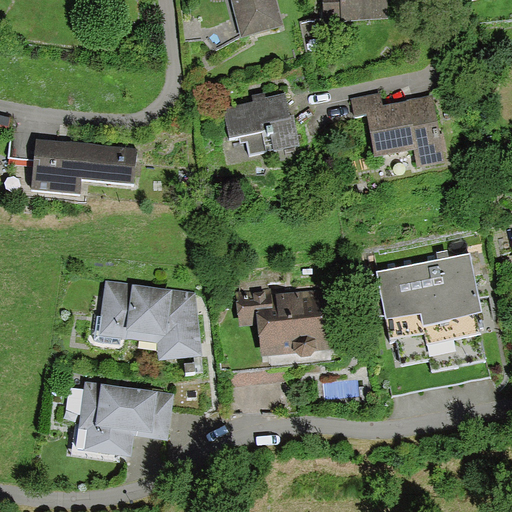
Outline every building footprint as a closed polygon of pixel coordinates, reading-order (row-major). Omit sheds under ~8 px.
[(234,0),(243,38),(283,31),(276,0),(234,0)] [(345,19),(345,29),(387,26),(384,0),(323,0),(325,20),(345,19)] [(286,96),(216,112),(223,141),(274,130),(278,148),(297,144),(286,96)] [(380,96),(347,103),(349,121),(364,118),(372,158),(410,152),(415,175),(447,169),(434,99),(383,108),(380,96)] [(138,150),(35,139),(27,201),(79,207),(84,182),(132,188),(138,150)] [(442,261),(378,274),(392,342),(399,340),(405,365),(430,360),(433,372),(484,361),(476,320),(475,315),(482,314),(476,287),(470,255),(442,261)] [(192,293),(104,283),(98,343),(186,353),(192,293)] [(332,288),(254,299),(263,363),(341,353),(332,288)] [(281,372),(231,376),(234,407),(284,403),(281,372)] [(172,396),(82,382),(73,443),(163,456),(172,396)]
